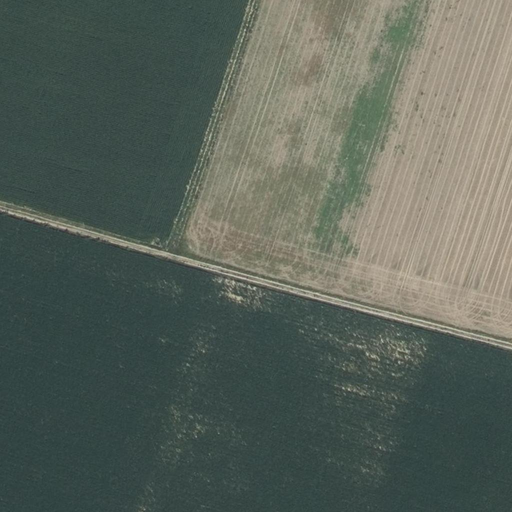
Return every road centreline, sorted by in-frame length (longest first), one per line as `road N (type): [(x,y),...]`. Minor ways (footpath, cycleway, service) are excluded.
road 1 (track): [(511,346),(0,210)]
road 2 (track): [(254,0),(170,257)]
